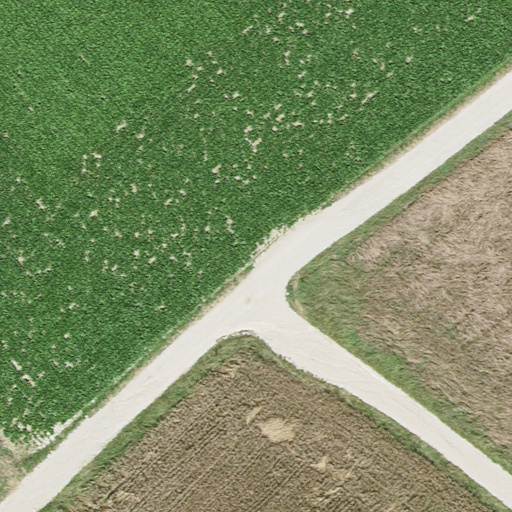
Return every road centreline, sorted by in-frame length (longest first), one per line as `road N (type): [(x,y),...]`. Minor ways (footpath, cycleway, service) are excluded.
road 1 (track): [(14,511),(263,290),(511,94)]
road 2 (track): [(511,496),(263,290)]
